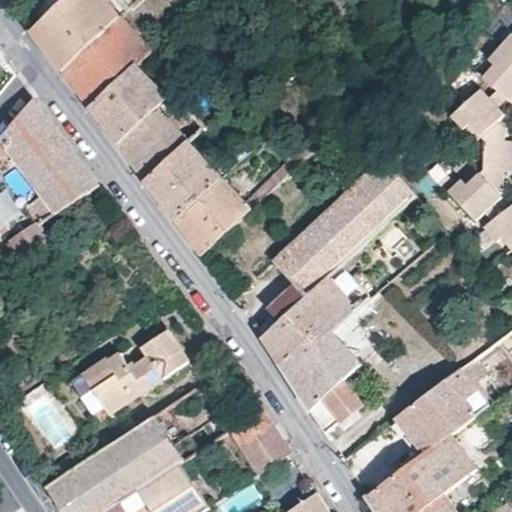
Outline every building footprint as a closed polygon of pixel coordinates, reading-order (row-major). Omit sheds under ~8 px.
[(65,73),(124,17),(108,0),(68,0),(34,32),(65,73)] [(138,65),(154,49),(124,17),(65,73),(92,109),(138,65)] [(511,32),(502,43),(511,51),(511,32)] [(148,76),(179,47),(168,35),(154,49),(138,65),(148,76)] [(511,51),(502,43),(491,55),(497,60),(485,74),(494,82),(508,94),(511,97),(511,51)] [(148,76),(138,65),(92,109),(120,146),(170,99),(148,76)] [(508,94),(494,82),(487,88),(503,105),(511,97),(508,94)] [(500,118),(508,110),(503,105),(487,88),(483,84),(453,112),(478,138),(484,133),(487,136),(486,151),(511,152),(511,136),(507,136),(507,125),(500,118)] [(202,130),(206,126),(175,94),(170,99),(120,146),(146,181),(190,142),(202,130)] [(100,187),(35,100),(0,142),(0,158),(1,160),(11,152),(45,196),(58,214),(100,187)] [(211,139),(229,122),(221,112),(206,126),(202,130),(211,139)] [(177,221),(223,178),(190,142),(146,181),(177,221)] [(299,167),(311,155),(303,147),(290,158),(291,158),(299,167)] [(498,185),(505,178),(506,167),(511,167),(511,152),(486,151),(486,166),(483,169),(478,163),(451,187),(479,217),(488,209),(498,200),(505,193),(498,185)] [(417,191),(384,152),(273,256),(297,280),(307,291),(340,261),(341,263),(417,191)] [(253,210),(299,167),(291,158),(245,201),(253,210)] [(245,201),(223,178),(177,221),(203,256),(253,210),(245,201)] [(0,227),(2,231),(24,218),(10,193),(0,198),(0,227)] [(41,226),(58,214),(45,196),(29,209),(40,224),(41,226)] [(498,200),(488,209),(495,216),(506,208),(498,200)] [(511,241),(511,202),(506,208),(495,216),(487,223),(499,239),(506,234),(511,241)] [(41,226),(40,224),(13,242),(30,268),(57,250),(41,226)] [(333,329),(370,293),(341,263),(340,261),(307,291),(283,313),(277,319),(262,332),(280,360),(325,319),(333,329)] [(283,313),(307,291),(297,280),(273,302),(283,313)] [(262,332),(277,319),(272,313),(258,326),(262,332)] [(280,360),(324,428),(363,398),(344,375),(362,359),(333,329),(325,319),(280,360)] [(121,353),(110,361),(111,362),(87,379),(106,407),(112,416),(193,361),(171,330),(144,348),(150,357),(132,369),(121,353)] [(87,379),(111,362),(110,361),(108,358),(73,382),(95,414),(106,407),(87,379)] [(453,436),(493,406),(492,405),(464,370),(464,368),(398,419),(426,454),(427,454),(453,435),(453,436)] [(292,453),(263,409),(231,430),(260,474),(292,453)] [(64,511),(107,511),(181,463),(183,462),(154,418),(81,466),(66,476),(48,488),(64,511)] [(459,511),(446,495),(479,470),(453,436),(453,435),(427,454),(426,454),(369,497),(378,511),(459,511)] [(81,466),(74,456),(59,465),(66,476),(81,466)] [(204,511),(210,508),(181,463),(107,511),(204,511)] [(331,511),(318,493),(289,511),(331,511)]
